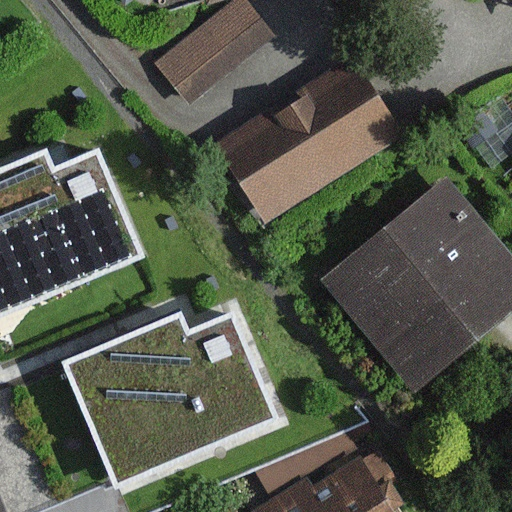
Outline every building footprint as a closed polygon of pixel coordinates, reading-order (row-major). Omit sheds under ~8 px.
[(275,39),(243,0),(236,0),(156,64),(190,106),(275,39)] [(353,58),(215,145),(265,224),(403,137),(353,58)] [(58,168),(50,150),(0,171),(0,319),(144,259),(98,151),(58,168)] [(511,313),(511,255),(447,177),(321,281),(415,394),(511,313)] [(191,330),(183,313),(64,362),(117,489),(277,422),(231,313),(191,330)] [(396,478),(377,449),(363,457),(348,433),(254,473),(272,501),(253,511),(393,511),(403,505),(393,489),(396,478)] [(0,511),(8,511),(0,491),(0,511)]
